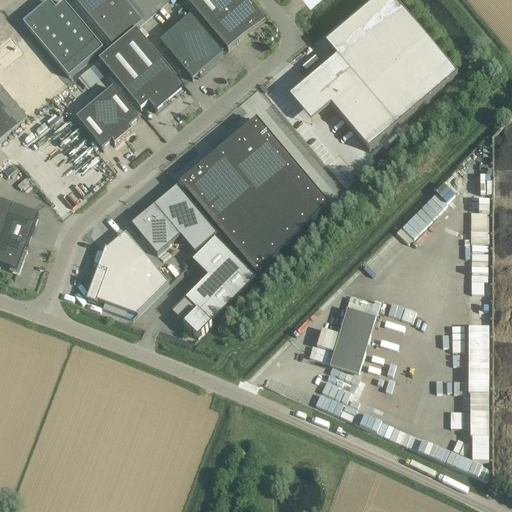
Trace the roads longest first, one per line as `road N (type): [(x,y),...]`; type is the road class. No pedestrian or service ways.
road 1 (unclassified): [(492,511),(213,383),(40,317)]
road 2 (unclassified): [(265,0),(286,24),(285,47),(72,232),(40,317)]
